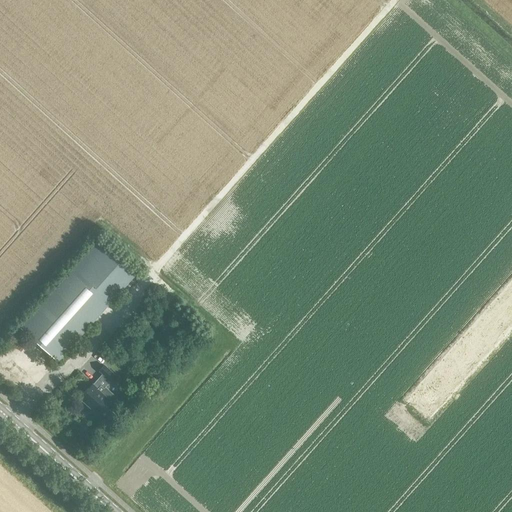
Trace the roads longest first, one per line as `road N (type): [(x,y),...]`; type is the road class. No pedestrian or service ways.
road 1 (track): [(394,0),(17,423)]
road 2 (unclassified): [(511,296),(312,511)]
road 3 (secondary): [(115,511),(0,408)]
